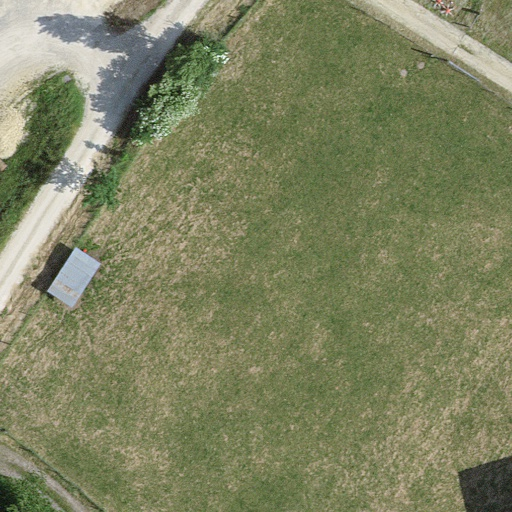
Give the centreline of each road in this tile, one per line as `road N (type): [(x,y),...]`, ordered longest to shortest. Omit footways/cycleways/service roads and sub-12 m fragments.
road 1 (track): [(207,0),(0,319)]
road 2 (track): [(511,74),(395,0)]
